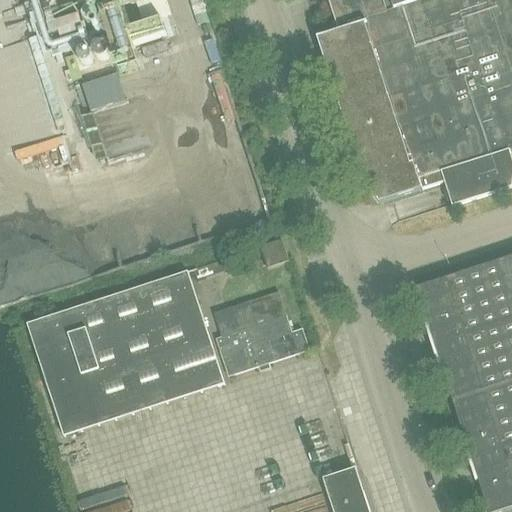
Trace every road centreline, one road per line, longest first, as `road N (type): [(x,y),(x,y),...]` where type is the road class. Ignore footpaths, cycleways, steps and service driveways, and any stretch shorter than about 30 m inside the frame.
road 1 (unclassified): [(350,272),(259,0)]
road 2 (unclassified): [(429,511),(350,272)]
road 3 (unclassified): [(350,272),(511,220)]
